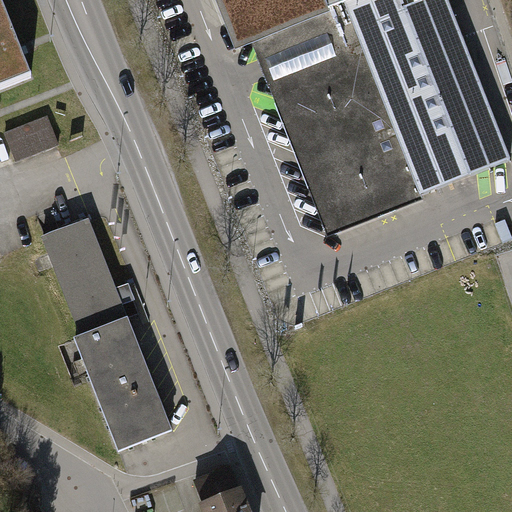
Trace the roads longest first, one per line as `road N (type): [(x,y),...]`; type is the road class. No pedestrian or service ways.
road 1 (secondary): [(287,511),(75,0)]
road 2 (residential): [(0,425),(56,463),(89,511)]
